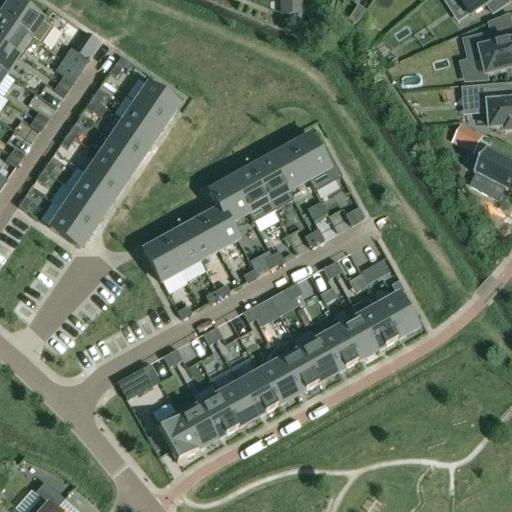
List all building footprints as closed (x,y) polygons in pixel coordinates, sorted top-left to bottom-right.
[(279,0),(280,17),(292,17),(291,0),(279,0)] [(301,0),(291,0),(292,17),(302,17),(301,0)] [(448,0),(449,1),(450,0),(458,0),(471,19),(487,8),(493,16),(510,5),(506,0),(448,0)] [(12,1),(0,18),(0,20),(29,41),(30,40),(42,22),(12,1)] [(347,23),(355,28),(364,14),(356,9),(347,23)] [(34,42),(30,40),(29,41),(0,20),(0,47),(17,59),(20,62),(34,42)] [(487,78),(511,72),(511,75),(511,42),(495,47),(491,32),(490,32),(491,35),(463,42),(469,63),(482,60),(487,78)] [(83,50),(93,57),(100,46),(90,39),(83,50)] [(0,47),(0,73),(5,76),(17,59),(0,47)] [(83,50),(78,57),(88,64),(93,57),(83,50)] [(122,71),(116,66),(109,76),(116,81),(122,71)] [(58,87),(68,94),(73,87),(62,80),(58,87)] [(229,97),(245,109),(254,99),(238,86),(229,97)] [(68,94),(58,87),(53,93),(63,100),(68,94)] [(148,87),(135,106),(165,126),(178,108),(148,87)] [(505,130),(505,135),(511,134),(511,103),(507,104),(506,90),(474,93),(476,113),(489,112),(491,131),(505,130)] [(98,92),(91,102),(98,107),(105,97),(98,92)] [(91,117),(98,107),(91,102),(84,112),(91,117)] [(153,144),(165,126),(135,106),(123,123),(153,144)] [(34,122),(44,129),(48,123),(38,116),(34,122)] [(39,136),(44,129),(34,122),(29,129),(39,136)] [(153,144),(123,123),(111,141),(141,162),(153,144)] [(67,138),(74,142),(80,132),(74,128),(67,138)] [(472,151),(479,138),(461,128),(454,141),(472,151)] [(309,136),(288,148),(308,183),(329,172),(309,136)] [(67,152),(74,142),(67,138),(60,148),(67,152)] [(129,180),(141,162),(111,141),(98,159),(129,180)] [(288,194),(308,183),(288,148),(269,158),(288,194)] [(14,151),(9,158),(19,165),(24,158),(14,151)] [(511,165),(488,153),(489,152),(488,151),(474,177),(476,177),(477,175),(492,184),(486,195),(504,205),(510,194),(511,194),(511,165)] [(15,172),(19,165),(9,158),(5,165),(15,172)] [(269,158),(249,169),(269,205),(288,194),(269,158)] [(117,198),(129,180),(98,159),(86,177),(117,198)] [(49,163),(43,173),(49,178),(56,168),(49,163)] [(249,216),(269,205),(249,169),(230,180),(249,216)] [(49,178),(43,173),(36,183),(42,188),(49,178)] [(104,216),(117,198),(86,177),(74,195),(104,216)] [(228,228),(229,227),(249,216),(230,180),(207,192),(217,210),(218,209),(228,228)] [(74,195),(62,213),(92,233),(104,216),(74,195)] [(31,204),(24,200),(18,210),(24,215),(31,204)] [(238,243),(229,227),(228,228),(218,209),(217,210),(199,220),(218,254),(238,243)] [(79,252),(92,233),(62,213),(49,231),(79,252)] [(352,214),(344,218),(350,229),(358,225),(352,214)] [(218,254),(199,220),(180,230),(199,264),(218,254)] [(180,275),(199,264),(180,230),(161,241),(180,275)] [(311,236),(317,247),(324,243),(318,232),(311,236)] [(317,247),(311,236),(304,240),(310,251),(317,247)] [(160,286),(180,275),(161,241),(141,252),(160,286)] [(271,258),(277,269),(284,265),(278,255),(271,258)] [(277,269),(271,258),(264,262),(270,273),(277,269)] [(342,275),(336,264),(329,268),(335,279),(342,275)] [(335,279),(329,268),(322,272),(328,283),(335,279)] [(368,289),(378,283),(370,269),(360,275),(361,278),(368,289)] [(253,273),(242,279),(246,286),(257,280),(253,273)] [(0,285),(0,306),(11,295),(0,285)] [(289,290),(295,301),(302,297),(296,286),(289,290)] [(215,294),(219,301),(230,295),(225,288),(215,294)] [(295,301),(289,290),(282,294),(288,305),(295,301)] [(219,301),(215,294),(204,300),(208,307),(219,301)] [(399,297),(378,308),(397,342),(417,331),(399,297)] [(256,308),(249,312),(255,323),(262,319),(256,308)] [(377,353),(397,342),(378,308),(358,320),(377,353)] [(187,309),(176,315),(180,322),(191,316),(187,309)] [(249,312),(242,316),(248,327),(255,323),(249,312)] [(101,325),(104,337),(129,330),(126,318),(101,325)] [(358,320),(339,331),(338,331),(357,365),(377,353),(358,320)] [(337,376),(357,365),(338,331),(339,331),(336,326),(315,338),(317,343),(318,342),(337,376)] [(216,331),(209,334),(215,345),(222,341),(216,331)] [(215,345),(209,334),(202,338),(208,349),(215,345)] [(317,343),(298,353),(317,387),(337,376),(318,342),(317,343)] [(182,363),(176,353),(169,357),(175,367),(182,363)] [(297,398),(317,387),(298,353),(278,364),(297,398)] [(169,357),(162,360),(168,371),(175,367),(169,357)] [(258,375),(277,409),(297,398),(278,364),(259,375),(258,375)] [(235,382),(257,420),(277,409),(258,375),(259,375),(257,371),(235,382)] [(37,432),(53,403),(0,373),(0,404),(15,413),(12,418),(37,432)] [(123,382),(116,386),(122,396),(129,392),(123,382)] [(215,394),(217,398),(218,398),(237,432),(257,420),(235,382),(215,394)] [(216,443),(237,432),(218,398),(217,398),(198,409),(216,443)] [(178,420),(196,454),(216,443),(198,409),(179,419),(178,420)] [(176,465),(196,454),(178,420),(179,419),(177,415),(155,427),(176,465)] [(40,502),(31,511),(56,511),(64,503),(44,485),(34,497),(40,502)]
